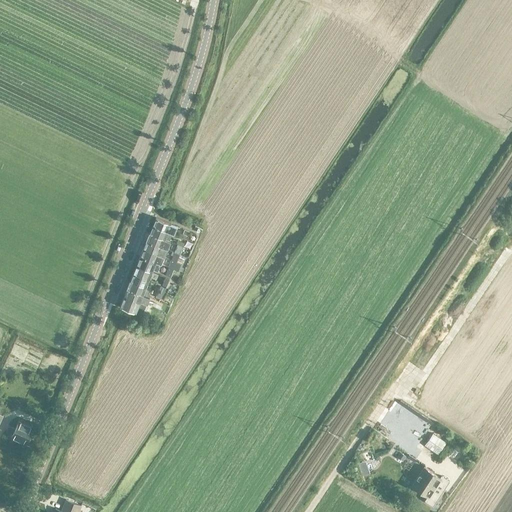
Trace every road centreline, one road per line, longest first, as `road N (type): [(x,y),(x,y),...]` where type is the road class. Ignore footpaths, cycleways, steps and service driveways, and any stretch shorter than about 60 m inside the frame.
road 1 (track): [(125,511),(471,0)]
road 2 (unclassified): [(23,511),(107,300)]
road 3 (unclassified): [(145,205),(192,85),(213,0)]
